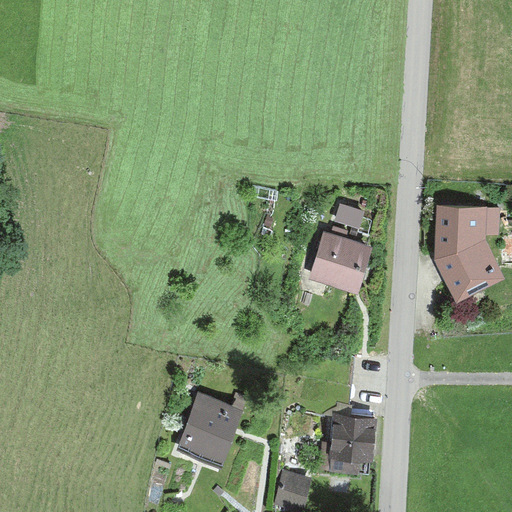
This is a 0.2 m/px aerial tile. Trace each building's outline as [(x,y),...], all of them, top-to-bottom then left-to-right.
[(339,213),(368,216),(370,197),(341,194),(339,213)] [(470,277),(492,266),(475,231),(477,230),(479,207),(438,206),(436,235),(443,247),(435,251),(455,293),(473,284),(470,277)] [(310,273),(351,286),(363,244),(341,238),(343,229),(330,225),(327,234),(322,232),(310,273)] [(180,443),(213,455),(230,408),(197,396),(180,443)] [(324,466),(354,469),(355,455),(368,456),(371,416),(332,411),(329,441),(327,441),(324,466)] [(273,500),(297,505),(303,478),(293,472),(280,469),(273,500)]
